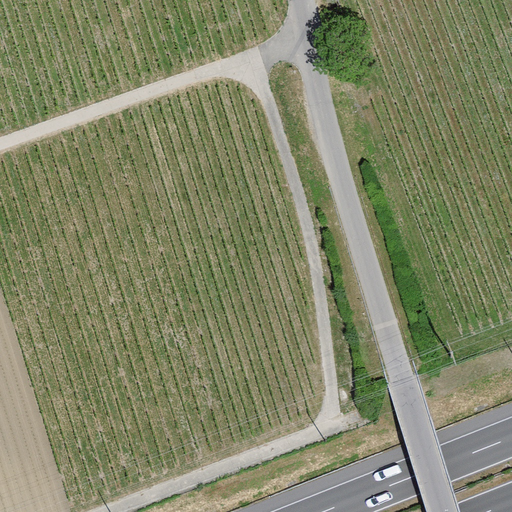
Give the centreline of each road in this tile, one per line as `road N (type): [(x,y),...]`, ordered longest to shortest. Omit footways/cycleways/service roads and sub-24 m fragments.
road 1 (track): [(255,58),(314,252),(331,424),(99,511)]
road 2 (unclassified): [(303,0),(338,165),(442,511)]
road 3 (track): [(0,147),(314,32)]
road 4 (motorway): [(511,437),(324,511)]
